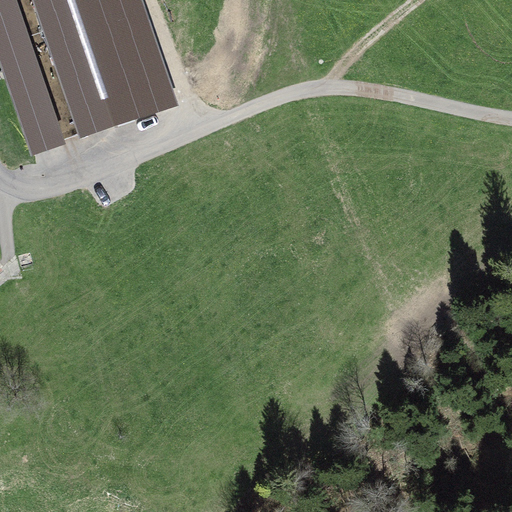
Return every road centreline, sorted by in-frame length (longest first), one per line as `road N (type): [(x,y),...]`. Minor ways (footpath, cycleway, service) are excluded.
road 1 (unclassified): [(339,86),(511,119)]
road 2 (track): [(157,0),(206,130)]
